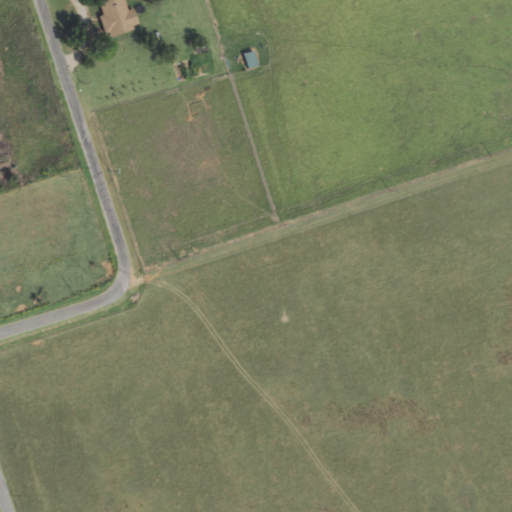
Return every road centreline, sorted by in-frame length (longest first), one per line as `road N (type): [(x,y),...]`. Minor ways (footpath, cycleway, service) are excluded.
road 1 (residential): [(129,275),(511,160)]
road 2 (residential): [(129,275),(41,0)]
road 3 (residential): [(0,334),(71,313),(129,275)]
